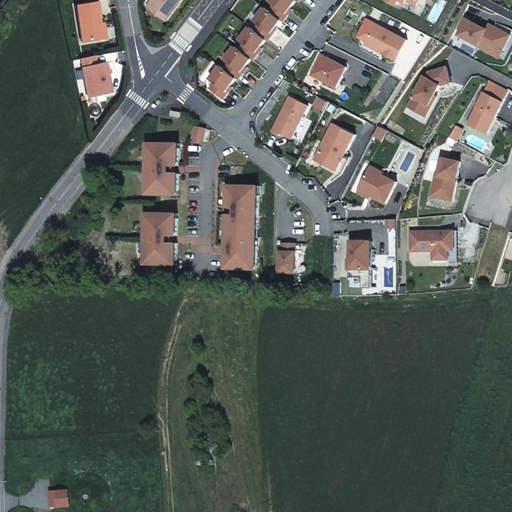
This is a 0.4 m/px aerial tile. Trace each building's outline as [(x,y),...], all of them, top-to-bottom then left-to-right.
[(150,9),(156,0),(153,0),(148,7),(150,9)] [(156,0),(150,9),(166,21),(182,0),(156,0)] [(275,4),(270,11),(282,20),(284,21),(289,15),(287,13),(292,7),(297,0),(296,0),(270,0),(270,1),(275,4)] [(100,25),(96,4),(76,7),(82,42),(105,38),(103,24),(100,25)] [(260,24),(255,30),(267,39),(269,41),(274,34),(272,33),(277,27),(282,20),(270,11),(266,7),(255,20),(260,24)] [(466,19),(458,34),(479,45),(478,46),(489,51),(492,46),(503,52),(511,35),(493,25),(490,31),(487,29),(466,19)] [(409,40),(377,24),(368,41),(385,50),(384,53),(398,60),(409,40)] [(245,43),(240,49),(252,59),(254,60),(259,53),(257,52),(262,46),(267,39),(255,30),(251,27),(240,40),(245,43)] [(368,41),(366,44),(384,53),(385,50),(368,41)] [(230,63),(225,69),(237,78),(239,79),(244,73),(242,72),(247,66),(252,59),(240,49),(236,46),(226,59),(230,63)] [(492,46),(489,51),(500,57),(503,52),(492,46)] [(323,54),(313,75),(338,87),(348,67),(323,54)] [(95,65),(93,56),(81,59),(83,68),(82,69),(88,98),(112,92),(106,63),(95,65)] [(225,69),(221,65),(211,79),(215,82),(210,88),(224,99),(229,92),(227,91),(232,85),(237,78),(225,69)] [(409,106),(427,116),(438,96),(436,95),(442,85),(452,82),(447,67),(429,72),(426,77),(425,76),(409,106)] [(484,91),(468,124),(487,134),(493,123),(491,122),(494,116),(496,117),(509,90),(498,84),(492,95),(484,91)] [(293,139),(310,105),(290,96),(273,131),(280,135),(282,133),(293,139)] [(334,123),(315,160),(337,171),(356,134),(334,123)] [(203,140),(206,128),(196,125),(193,138),(203,140)] [(152,151),(148,151),(147,185),(151,185),(151,194),(169,194),(170,190),(179,190),(179,172),(170,172),(170,164),(179,165),(180,147),(171,147),(171,143),(152,142),(152,151)] [(432,196),(449,199),(453,179),(457,180),(461,161),(442,157),(438,175),(436,175),(432,196)] [(399,179),(371,165),(360,187),(372,193),(371,195),(387,203),(399,179)] [(453,179),(449,199),(453,200),(457,180),(453,179)] [(256,185),(228,184),(228,207),(232,206),(236,207),(236,214),(232,214),(228,214),(226,268),(249,269),(249,265),(258,265),(258,246),(254,246),(255,227),(259,228),(260,195),(256,194),(256,185)] [(360,187),(358,192),(371,198),(371,195),(372,193),(360,187)] [(77,209),(71,208),(69,210),(70,216),(72,220),(70,221),(68,222),(67,225),(66,228),(66,231),(67,234),(70,237),(72,239),(75,240),(79,240),(82,238),(84,237),(86,234),(87,231),(87,228),(87,225),(89,226),(92,226),(95,226),(97,224),(99,221),(101,219),(101,215),(101,213),(100,210),(98,208),(95,206),(92,205),(89,205),(87,206),(85,207),(83,208),(81,210),(81,213),(77,209)] [(169,213),(150,212),(150,221),(146,221),(145,254),(149,254),(149,263),(168,264),(167,260),(176,260),(177,242),(168,242),(168,235),(177,235),(178,217),(169,217),(169,213)] [(455,250),(455,230),(441,231),(441,233),(434,233),(433,231),(410,231),(411,251),(433,251),(434,260),(445,259),(445,250),(455,250)] [(458,230),(455,230),(455,250),(445,250),(445,259),(449,259),(449,263),(458,263),(458,230)] [(373,268),(372,240),(352,241),(352,259),(350,259),(350,276),(364,276),(364,268),(373,268)] [(297,243),(289,243),(288,251),(283,251),(280,251),(279,272),(296,273),(297,243)] [(67,487),(66,491),(50,492),(51,507),(67,505),(69,509),(71,511),(106,511),(108,511),(110,508),(112,504),(113,500),(113,497),(113,493),(112,489),(111,486),(109,482),(107,480),(104,477),(101,476),(98,474),(93,472),(89,472),(85,473),(81,474),(77,476),(73,478),(71,480),(69,483),(67,487)]
